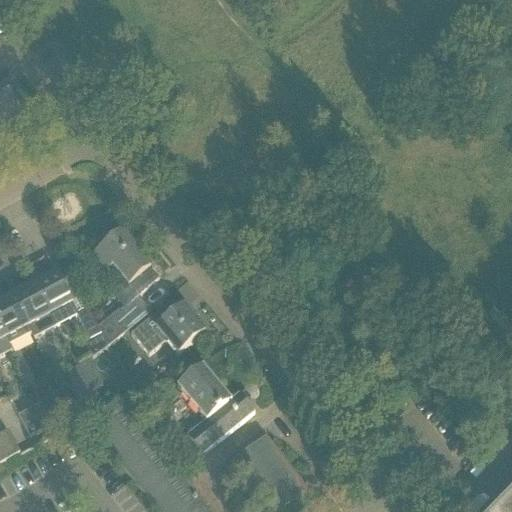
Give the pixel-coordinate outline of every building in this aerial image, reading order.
[(177,117),(193,105),(176,84),(161,96),(177,117)] [(27,123),(9,92),(0,96),(0,102),(1,104),(16,130),(27,123)] [(0,139),(16,130),(1,104),(0,104),(0,139)] [(121,236),(93,259),(106,274),(108,272),(122,289),(111,297),(122,311),(138,299),(143,295),(159,282),(163,279),(144,255),(139,259),(121,236)] [(62,287),(57,277),(34,289),(55,329),(76,318),(78,323),(88,343),(99,338),(97,333),(95,330),(96,330),(71,283),(62,287)] [(33,341),(55,329),(34,289),(12,301),(27,329),(33,341)] [(122,311),(97,333),(99,338),(107,350),(151,314),(138,299),(122,311)] [(12,301),(0,306),(0,332),(5,341),(8,348),(31,336),(27,329),(12,301)] [(153,318),(130,337),(148,359),(166,344),(177,358),(188,349),(204,336),(183,311),(171,320),(163,327),(155,316),(153,318)] [(0,360),(12,354),(5,341),(0,332),(0,360)] [(15,374),(25,369),(17,354),(8,360),(15,374)] [(87,363),(76,369),(81,378),(82,379),(92,373),(87,363)] [(23,389),(33,384),(25,369),(15,374),(23,389)] [(76,369),(64,376),(69,385),(82,410),(95,403),(82,379),(81,378),(76,369)] [(230,403),(202,370),(176,391),(204,425),(186,440),(202,459),(254,416),(238,397),(230,403)] [(62,394),(39,405),(40,407),(51,428),(74,416),(62,394)] [(206,511),(120,404),(88,428),(155,511),(206,511)] [(40,407),(18,419),(29,440),(51,428),(40,407)] [(165,443),(173,437),(155,416),(147,422),(165,443)] [(0,446),(8,461),(18,455),(6,434),(0,436),(0,446)] [(265,511),(281,511),(303,494),(264,444),(232,469),(252,495),(237,506),(241,511),(246,511),(258,503),(265,511)] [(0,465),(8,461),(0,446),(0,465)] [(511,511),(511,495),(496,511),(511,511)]
